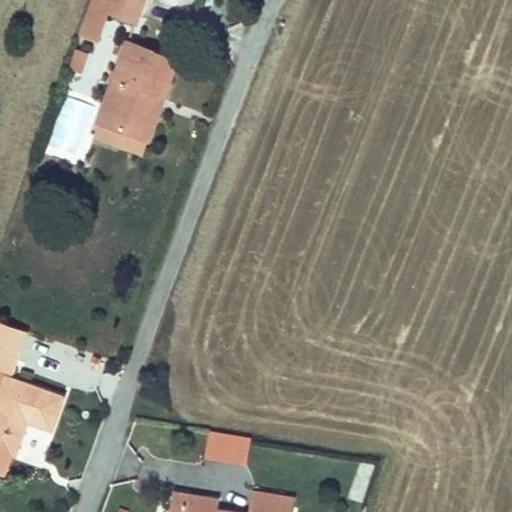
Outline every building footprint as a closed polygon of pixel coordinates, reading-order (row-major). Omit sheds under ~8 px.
[(90,0),(78,33),(97,40),(107,10),(111,0),(90,0)] [(111,0),(107,10),(136,21),(143,0),(111,0)] [(129,40),(99,122),(148,139),(158,112),(149,109),(155,92),(159,94),(172,56),(129,40)] [(76,53),(72,62),(84,67),(88,58),(76,53)] [(149,109),(158,112),(177,58),(172,56),(159,94),(155,92),(149,109)] [(68,74),(80,79),(84,67),(72,62),(68,74)] [(148,139),(99,122),(94,135),(143,152),(148,139)] [(0,325),(0,367),(12,371),(25,334),(0,325)] [(1,391),(0,392),(0,448),(15,454),(24,429),(20,428),(23,419),(52,429),(63,397),(5,377),(1,391)] [(251,437),(210,430),(205,457),(247,464),(251,437)] [(293,511),(296,500),(253,493),(249,511),(224,511),(218,511),(190,506),(191,496),(174,493),(170,511),(293,511)] [(191,496),(190,506),(218,511),(220,501),(191,496)]
